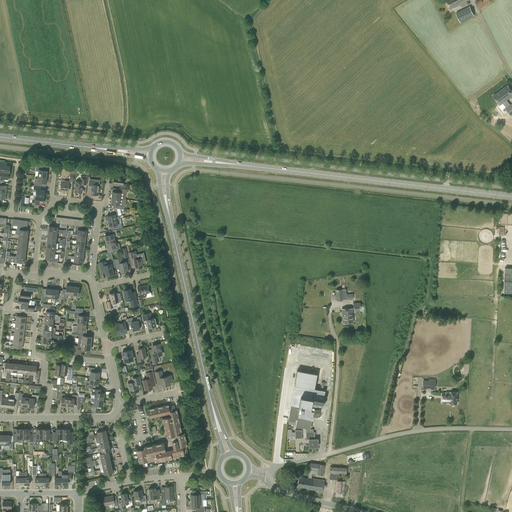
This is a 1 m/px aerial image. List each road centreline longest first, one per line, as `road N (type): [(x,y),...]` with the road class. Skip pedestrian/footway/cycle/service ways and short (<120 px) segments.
road 1 (secondary): [(511,197),(180,159)]
road 2 (secondary): [(228,454),(163,173)]
road 3 (unclassified): [(271,471),(411,432),(511,428)]
road 4 (residential): [(46,418),(44,358),(30,353),(35,317),(8,309),(14,274)]
road 5 (secondary): [(149,155),(0,137)]
